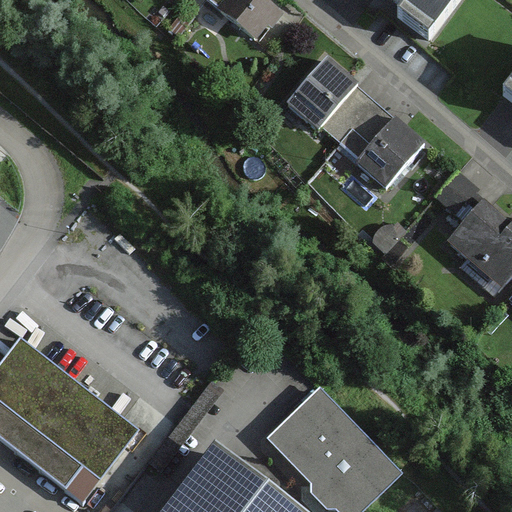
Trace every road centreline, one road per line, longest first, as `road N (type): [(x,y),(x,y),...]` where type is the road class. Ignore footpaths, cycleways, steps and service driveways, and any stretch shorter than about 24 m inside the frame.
road 1 (residential): [(511,180),(305,0)]
road 2 (unknown): [(10,270),(176,401)]
